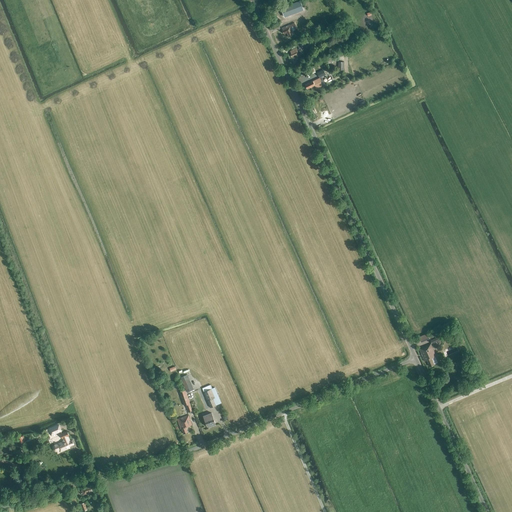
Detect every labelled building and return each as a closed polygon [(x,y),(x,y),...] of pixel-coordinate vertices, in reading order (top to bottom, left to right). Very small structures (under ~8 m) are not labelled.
[(343,9),(348,6),(345,0),(338,0),(341,5),(340,6),(342,9),(343,8),(343,9)] [(309,19),(315,17),(311,6),(305,9),(309,19)] [(279,17),(288,13),(286,7),(277,11),(279,17)] [(316,17),(324,13),(322,9),(314,12),(316,17)] [(300,24),(309,20),(307,15),(298,18),(300,24)] [(294,35),(292,31),(294,30),(293,26),(295,25),(294,23),(282,28),(283,30),(282,31),(284,34),(287,33),(289,37),(294,35)] [(307,51),(305,48),(308,46),(310,45),(310,43),(309,39),(304,41),(299,43),(301,47),(298,48),(299,49),(297,50),(296,48),(290,51),(291,54),(290,54),(291,57),(295,56),(296,58),(300,56),(299,55),(303,53),(303,54),(306,53),(307,51)] [(321,81),(319,78),(316,80),(305,85),(307,89),(311,87),(311,88),(315,86),(316,89),(322,86),(320,81),(321,81)] [(430,338),(428,333),(418,337),(421,343),(430,338)] [(434,365),(431,358),(436,356),(431,344),(422,348),(423,348),(419,350),(424,361),(427,360),(429,367),(434,365)] [(194,390),(189,378),(182,381),(187,393),(194,390)] [(212,388),(211,385),(202,388),(207,400),(210,407),(221,402),(215,387),(212,388)] [(186,405),(190,404),(185,390),(179,392),(184,406),(186,405)] [(207,426),(215,423),(213,417),(212,413),(203,416),(207,426)] [(188,433),(186,427),(192,425),(189,415),(177,419),(181,429),(183,434),(188,433)] [(51,435),(61,431),(58,425),(48,429),(51,435)] [(72,440),(71,441),(69,436),(70,436),(67,431),(60,434),(62,439),(62,438),(63,440),(62,440),(63,442),(57,444),(53,446),(52,447),(52,448),(52,449),(52,450),(53,450),(53,451),(54,451),(54,452),(55,452),(56,452),(57,452),(60,451),(60,452),(70,448),(69,446),(74,444),(72,440)] [(87,495),(93,493),(92,491),(94,490),(92,486),(81,491),(83,496),(87,494),(87,495)]
